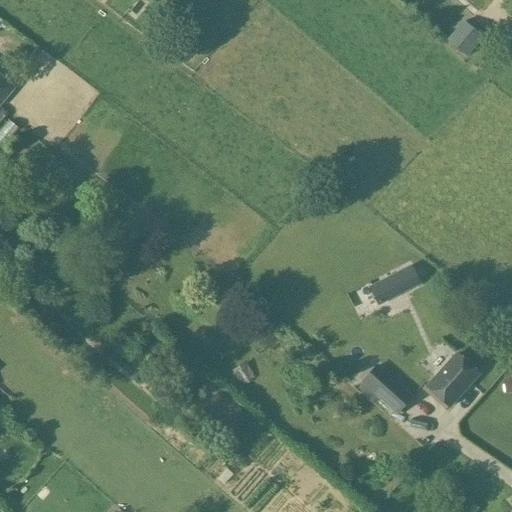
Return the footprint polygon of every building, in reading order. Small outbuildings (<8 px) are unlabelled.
[(463,21),(447,41),(467,58),(484,38),(463,21)] [(0,105),(17,85),(0,71),(0,105)] [(0,121),(0,136),(8,135),(6,121),(0,121)] [(374,298),(401,284),(403,288),(418,280),(416,276),(410,266),(368,288),(374,298)] [(457,352),(425,386),(450,409),(481,374),(457,352)] [(256,376),(244,360),(231,369),(242,386),(256,376)] [(363,379),(377,391),(400,411),(415,394),(377,362),(363,379)] [(452,505),(458,511),(475,511),(480,508),(464,493),(465,492),(462,489),(461,490),(456,485),(446,494),(451,499),(447,502),(451,506),(452,505)]
